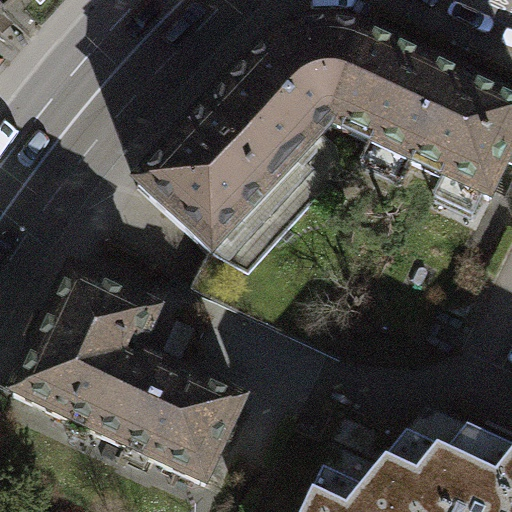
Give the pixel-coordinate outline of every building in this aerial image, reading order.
[(21,0),(29,8),(37,0),(21,0)] [(351,85),(363,33),(340,25),(315,26),(293,32),(276,43),(138,187),(211,253),(230,264),(313,172),(300,162),(332,126),(351,85)] [(351,85),(332,126),(491,200),(511,156),(511,102),(363,33),(351,85)] [(0,90),(15,72),(0,57),(0,90)] [(63,271),(8,397),(214,485),(250,402),(146,357),(164,314),(63,271)] [(511,511),(511,457),(460,435),(439,459),(399,441),(355,496),(317,477),(300,511),(511,511)]
